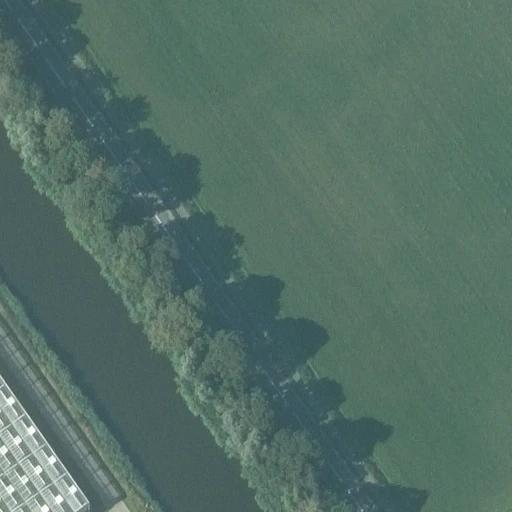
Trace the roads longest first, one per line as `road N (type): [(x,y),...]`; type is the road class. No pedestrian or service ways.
road 1 (primary): [(363,511),(5,0)]
road 2 (unknown): [(128,511),(0,327)]
